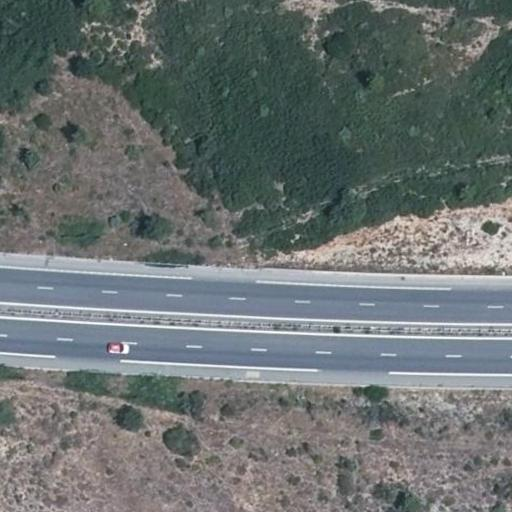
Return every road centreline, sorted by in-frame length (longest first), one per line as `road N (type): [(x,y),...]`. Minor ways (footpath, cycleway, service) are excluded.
road 1 (motorway): [(511,307),(0,285)]
road 2 (motorway): [(0,335),(511,357)]
